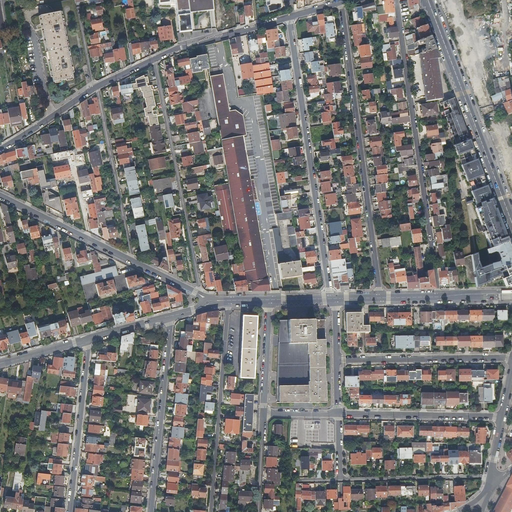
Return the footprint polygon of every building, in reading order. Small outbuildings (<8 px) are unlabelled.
[(132,0),(127,0),(129,9),(126,9),(127,18),(135,17),(132,0)] [(175,0),(179,32),(192,30),(189,8),(208,7),(209,10),(214,9),(213,0),(175,0)] [(269,0),(269,6),(268,6),(269,13),(280,10),(280,8),(280,7),(280,2),(282,2),(281,0),(269,0)] [(364,0),(362,0),(360,1),(361,6),(362,12),(369,11),(369,12),(370,11),(375,10),(374,1),(368,2),(368,5),(365,6),(364,0)] [(376,6),(377,13),(377,15),(394,12),(392,0),(383,0),(384,5),(376,6)] [(406,0),(408,7),(408,10),(414,8),(413,5),(418,3),(416,0),(406,0)] [(244,16),(247,16),(252,15),(251,5),(246,6),(243,6),(244,16)] [(362,12),(361,6),(352,8),(352,12),(353,21),(363,19),(362,12)] [(41,15),(53,82),(74,78),(61,11),(41,15)] [(389,38),(397,36),(396,26),(393,26),(392,17),(395,16),(394,12),(377,15),(378,21),(387,20),(387,21),(389,21),(390,28),(387,29),(389,38)] [(374,24),(378,24),(378,21),(377,15),(377,13),(370,14),(370,16),(371,16),(373,15),(374,24)] [(319,33),(325,32),(324,23),(323,17),(323,14),(316,15),(317,21),(319,33)] [(325,32),(326,38),(335,37),(333,22),(332,16),(326,17),(327,23),(324,23),(325,32)] [(415,28),(416,28),(424,25),(420,16),(410,19),(411,24),(413,23),(415,28)] [(97,30),(102,29),(100,18),(91,20),(93,29),(97,28),(97,30)] [(315,34),(319,33),(317,21),(306,22),(308,32),(314,31),(315,34)] [(352,25),(354,36),(360,35),(362,34),(360,24),(352,25)] [(420,40),(431,36),(426,24),(424,25),(416,28),(420,40)] [(172,38),(170,26),(158,27),(160,40),(172,38)] [(267,41),(266,41),(266,42),(266,44),(267,49),(269,49),(271,48),(274,48),(272,40),(277,39),(276,29),(266,31),(267,41)] [(97,32),(94,33),(94,35),(89,36),(91,43),(99,42),(97,32)] [(257,39),(258,45),(259,45),(259,43),(266,42),(266,41),(264,33),(256,35),(257,39)] [(413,42),(412,33),(411,34),(405,35),(406,45),(413,42)] [(353,36),(354,46),(357,46),(361,45),(360,38),(366,38),(365,34),(362,34),(360,35),(354,36),(353,36)] [(422,52),(435,49),(431,36),(420,40),(416,41),(413,42),(414,48),(415,48),(415,47),(422,44),(423,45),(424,46),(423,47),(420,48),(420,50),(421,53),(422,52)] [(311,37),(301,39),(303,50),(308,50),(307,43),(312,43),(311,37)] [(248,41),(250,52),(259,50),(258,45),(257,39),(248,41)] [(131,43),(133,54),(138,53),(137,51),(141,50),(140,43),(139,42),(131,43)] [(141,50),(150,48),(149,42),(140,43),(141,50)] [(390,45),(390,51),(386,51),(388,60),(392,60),(396,59),(394,45),(395,44),(395,42),(394,42),(389,42),(389,44),(390,45)] [(406,45),(408,55),(415,54),(414,49),(414,48),(413,42),(406,45)] [(100,44),(87,46),(88,48),(89,47),(91,57),(102,55),(101,48),(100,44)] [(112,50),(115,61),(126,59),(123,48),(123,44),(118,45),(119,49),(112,50)] [(361,45),(357,46),(358,50),(359,50),(360,53),(361,53),(361,57),(370,56),(369,44),(361,45)] [(216,45),(209,45),(210,59),(217,58),(216,45)] [(285,56),(283,46),(281,47),(275,48),(276,57),(285,56)] [(439,99),(441,99),(435,59),(439,58),(435,49),(422,52),(421,53),(418,53),(418,54),(420,54),(420,58),(419,58),(419,60),(421,60),(423,75),(421,75),(422,77),(423,77),(425,92),(424,92),(424,94),(426,94),(427,101),(430,100),(439,99)] [(310,62),(316,61),(315,51),(303,52),(305,63),(310,62)] [(267,52),(259,53),(260,57),(261,63),(264,62),(264,60),(268,59),(267,53),(267,52)] [(109,62),(113,61),(112,53),(104,54),(105,62),(107,62),(109,61),(109,62)] [(208,69),(205,56),(189,59),(190,64),(190,65),(191,71),(192,73),(202,71),(202,70),(208,69)] [(360,58),(361,68),(372,67),(370,57),(360,58)] [(189,59),(189,58),(177,60),(178,66),(189,64),(190,64),(189,59)] [(310,62),(311,72),(318,72),(324,71),(324,66),(323,60),(316,61),(310,62)] [(252,64),(256,93),(257,93),(257,95),(263,94),(274,92),(273,87),(272,85),(272,82),(270,71),(270,69),(269,65),(269,62),(264,62),(261,63),(257,63),(255,64),(252,64)] [(252,63),(240,65),(242,82),(248,81),(250,94),(256,93),(252,64),(252,63)] [(330,75),(333,75),(338,74),(340,74),(339,64),(329,66),(330,75)] [(394,78),(396,78),(403,77),(401,68),(397,69),(397,67),(394,67),(394,69),(395,69),(395,73),(394,74),(394,78)] [(176,86),(174,79),(172,68),(169,68),(169,70),(167,70),(167,71),(168,74),(168,75),(169,79),(168,80),(170,87),(176,86)] [(280,81),(281,81),(290,79),(291,79),(289,70),(278,71),(280,81)] [(174,79),(176,86),(184,84),(194,82),(193,78),(192,75),(192,73),(191,71),(188,71),(189,76),(188,76),(174,79)] [(223,73),(210,76),(221,139),(222,147),(224,157),(225,162),(226,166),(229,182),(214,185),(215,188),(224,235),(238,233),(241,250),(242,260),(244,271),(248,290),(270,290),(254,200),(252,187),(251,180),(250,179),(250,177),(243,136),(246,135),(244,119),(243,115),(238,111),(235,110),(230,110),(223,73)] [(135,81),(131,81),(131,83),(132,89),(140,88),(141,91),(142,91),(143,98),(144,98),(146,107),(144,108),(145,116),(147,116),(149,126),(150,126),(158,124),(156,114),(158,113),(156,105),(155,106),(152,89),(153,89),(152,85),(149,85),(147,74),(146,74),(135,79),(135,81)] [(363,75),(364,83),(372,82),(371,74),(363,75)] [(310,81),(311,85),(317,84),(315,76),(307,77),(308,82),(310,81)] [(511,88),(509,77),(501,78),(500,78),(497,78),(494,79),(497,89),(495,90),(496,94),(501,92),(506,90),(511,88)] [(342,93),(343,91),(342,88),(341,87),(339,87),(339,81),(332,82),(334,93),(334,94),(342,93)] [(405,87),(404,83),(391,85),(390,81),(386,82),(387,90),(401,87),(405,87)] [(25,82),(21,83),(22,88),(23,95),(24,97),(30,96),(30,95),(34,94),(32,86),(28,87),(27,85),(26,86),(25,82)] [(324,94),(334,93),(332,82),(326,83),(323,83),(323,85),(327,85),(327,90),(325,91),(326,92),(323,93),(324,94)] [(121,95),(133,93),(132,89),(131,83),(120,85),(121,95)] [(185,88),(184,84),(176,86),(170,87),(168,87),(169,95),(170,95),(181,92),(180,89),(185,88)] [(121,104),(117,86),(112,87),(114,96),(117,96),(118,99),(117,99),(118,105),(121,104)] [(379,88),(380,92),(380,95),(388,94),(387,90),(387,87),(379,88)] [(387,90),(388,94),(391,93),(391,94),(396,93),(397,98),(402,97),(401,87),(387,90)] [(282,91),(276,92),(277,97),(278,103),(289,101),(287,90),(282,91)] [(182,103),(185,102),(183,92),(181,92),(170,95),(172,105),(176,104),(182,103)] [(203,93),(196,94),(201,120),(208,119),(203,93)] [(454,98),(445,101),(443,104),(444,107),(447,106),(446,104),(447,103),(449,103),(450,105),(456,103),(454,98)] [(89,109),(86,99),(80,103),(83,117),(86,116),(87,120),(91,120),(90,115),(89,109)] [(187,113),(193,112),(192,106),(198,104),(197,101),(197,100),(191,101),(185,102),(182,103),(184,111),(187,111),(187,113)] [(369,112),(376,111),(375,101),(368,102),(369,112)] [(405,101),(398,102),(399,111),(399,112),(390,113),(391,118),(397,117),(400,116),(407,115),(406,110),(405,101)] [(284,105),(285,113),(294,112),(293,104),(290,104),(290,103),(286,103),(287,105),(284,105)] [(437,113),(436,103),(421,105),(423,115),(437,113)] [(10,123),(22,121),(19,104),(7,107),(8,112),(10,123)] [(124,117),(121,104),(118,105),(115,106),(116,108),(111,109),(113,119),(114,119),(115,122),(119,121),(119,122),(125,121),(124,117)] [(0,127),(3,127),(2,124),(4,124),(10,123),(8,112),(2,113),(1,110),(1,109),(0,109),(0,127)] [(453,112),(452,112),(447,113),(448,116),(446,116),(447,119),(447,120),(449,119),(450,121),(448,122),(449,125),(449,126),(451,125),(452,127),(450,128),(451,131),(452,132),(453,131),(454,133),(453,134),(455,140),(455,142),(452,144),(457,155),(473,149),(458,109),(453,112)] [(200,120),(201,120),(199,110),(193,112),(187,113),(187,116),(196,114),(197,121),(200,120)] [(322,122),(331,121),(330,115),(330,111),(327,111),(324,112),(321,112),(322,122)] [(390,113),(390,111),(380,112),(382,123),(391,122),(391,118),(390,113)] [(285,113),(278,114),(281,129),(283,129),(286,128),(296,127),(295,121),(296,121),(294,112),(285,113)] [(174,115),(176,125),(184,123),(182,114),(174,115)] [(391,122),(392,123),(410,121),(409,115),(407,115),(400,116),(397,117),(391,118),(391,122)] [(71,125),(70,119),(62,121),(63,124),(64,130),(64,131),(72,130),(71,125)] [(211,133),(209,120),(201,121),(201,122),(202,127),(203,130),(204,135),(211,133)] [(370,137),(379,136),(379,132),(376,133),(374,120),(369,120),(367,121),(369,134),(370,137)] [(195,121),(185,123),(186,128),(187,128),(187,133),(196,131),(195,127),(198,127),(197,126),(196,126),(195,121)] [(334,139),(334,141),(338,141),(338,138),(342,137),(341,128),(339,128),(338,122),(331,123),(331,124),(332,128),(334,139)] [(152,142),(162,140),(160,128),(159,128),(158,124),(150,126),(149,126),(152,142)] [(439,138),(445,137),(444,133),(438,134),(436,124),(426,126),(427,136),(428,137),(432,136),(433,139),(439,138)] [(49,129),(50,134),(51,141),(54,141),(53,134),(57,133),(57,132),(56,129),(55,125),(50,126),(50,127),(51,129),(49,129)] [(286,128),(283,129),(283,132),(287,131),(288,138),(297,137),(296,130),(296,127),(286,128)] [(67,145),(64,131),(64,130),(61,130),(61,128),(56,129),(57,132),(60,146),(64,145),(67,145)] [(87,134),(94,133),(94,130),(86,132),(86,130),(83,130),(79,131),(79,134),(82,145),(86,144),(84,137),(87,136),(87,134)] [(200,141),(198,131),(196,131),(187,133),(189,143),(200,141)] [(393,132),(393,134),(395,146),(400,145),(399,136),(403,136),(402,131),(396,132),(393,132)] [(49,154),(50,154),(53,153),(53,151),(52,149),(51,141),(50,134),(41,135),(43,145),(47,144),(49,145),(50,148),(48,148),(49,154)] [(370,147),(371,147),(378,146),(381,146),(379,136),(370,137),(369,137),(370,147)] [(273,137),(270,138),(272,151),(280,149),(279,139),(273,140),(273,137)] [(438,152),(441,152),(440,142),(439,138),(433,139),(432,139),(432,143),(431,143),(432,153),(438,152)] [(328,144),(329,149),(335,148),(334,141),(334,139),(328,139),(323,140),(321,140),(322,145),(328,144)] [(165,153),(163,140),(162,140),(152,142),(151,142),(154,155),(165,153)] [(205,140),(202,140),(201,140),(200,141),(189,143),(190,146),(194,146),(195,153),(204,151),(202,143),(206,142),(205,140)] [(118,154),(132,151),(131,147),(126,148),(125,142),(116,144),(118,154)] [(39,156),(43,155),(43,153),(36,154),(36,156),(34,156),(33,153),(36,153),(34,145),(26,146),(27,147),(29,159),(34,158),(39,156)] [(400,145),(395,146),(395,149),(402,148),(403,151),(406,151),(406,155),(411,154),(410,145),(402,146),(402,145),(400,145)] [(300,154),(299,146),(290,148),(291,152),(293,151),(293,153),(294,153),(295,155),(300,154)] [(224,157),(222,147),(207,150),(207,152),(209,157),(209,160),(210,164),(210,165),(211,167),(211,169),(226,166),(225,162),(224,157)] [(336,156),(340,156),(339,148),(335,148),(329,149),(327,149),(328,152),(319,153),(321,160),(329,159),(328,156),(332,155),(332,159),(336,159),(336,156)] [(76,161),(85,159),(83,153),(75,155),(74,149),(68,150),(61,152),(53,153),(50,154),(51,160),(70,157),(72,166),(77,165),(76,161)] [(99,150),(89,152),(91,164),(92,167),(98,165),(101,164),(102,164),(100,156),(99,150)] [(4,154),(7,162),(8,166),(12,164),(11,161),(16,159),(14,151),(4,154)] [(124,168),(133,166),(136,166),(135,161),(131,161),(129,162),(128,157),(130,156),(134,156),(133,151),(132,151),(118,154),(120,164),(123,163),(124,168)] [(192,164),(190,155),(187,156),(181,157),(183,166),(192,164)] [(397,165),(398,168),(400,167),(402,167),(403,167),(408,166),(408,165),(413,165),(412,155),(409,155),(401,156),(401,161),(404,161),(404,163),(403,163),(397,164),(397,165)] [(166,167),(164,156),(148,159),(150,170),(166,167)] [(302,156),(292,157),(294,165),(303,163),(302,156)] [(342,166),(352,165),(350,156),(341,157),(342,166)] [(467,181),(483,175),(477,158),(461,164),(463,171),(464,174),(467,181)] [(439,163),(440,163),(439,160),(437,160),(431,161),(430,161),(425,162),(425,165),(429,164),(429,168),(439,167),(439,163)] [(23,161),(18,163),(8,166),(11,175),(15,174),(13,169),(19,167),(26,165),(24,161),(23,161)] [(54,167),(56,179),(71,176),(69,164),(54,167)] [(80,183),(89,181),(88,175),(86,165),(86,164),(85,165),(85,167),(81,171),(77,171),(80,183)] [(207,168),(211,167),(210,165),(210,164),(202,165),(191,167),(192,173),(203,171),(203,169),(207,168)] [(56,180),(55,177),(45,179),(42,165),(36,166),(36,168),(40,183),(45,205),(57,210),(63,213),(59,196),(57,197),(56,194),(55,194),(54,195),(53,194),(49,193),(48,193),(47,188),(57,186),(56,180)] [(92,167),(93,173),(93,174),(94,178),(95,183),(97,190),(98,190),(101,189),(100,184),(101,183),(97,166),(98,166),(98,165),(92,167)] [(353,175),(352,165),(342,166),(344,176),(353,175)] [(380,165),(376,166),(377,173),(386,172),(385,165),(380,165)] [(11,175),(8,166),(3,167),(6,177),(0,178),(2,185),(2,186),(8,184),(8,187),(13,186),(11,176),(11,175)] [(127,181),(136,180),(133,166),(124,168),(127,181)] [(32,185),(40,183),(36,168),(27,170),(20,172),(20,174),(22,179),(27,178),(28,181),(31,180),(32,185)] [(438,175),(437,168),(428,169),(429,174),(429,176),(436,176),(438,175)] [(321,177),(318,178),(318,182),(320,182),(322,182),(329,181),(330,181),(329,170),(320,171),(321,177)] [(282,172),(275,173),(277,184),(281,183),(285,183),(284,179),(283,172),(282,172)] [(92,192),(97,191),(97,190),(95,183),(94,178),(93,174),(93,173),(88,175),(89,181),(91,189),(92,192)] [(376,184),(384,183),(387,182),(386,173),(374,175),(376,184)] [(353,175),(344,176),(346,185),(355,184),(353,175)] [(408,186),(416,185),(415,175),(407,176),(408,186)] [(439,175),(438,175),(436,176),(429,176),(430,184),(435,183),(443,182),(442,177),(441,175),(439,175)] [(157,192),(173,189),(172,181),(171,177),(152,180),(153,185),(153,188),(156,188),(157,192)] [(196,178),(186,180),(188,189),(198,187),(196,178)] [(139,193),(136,180),(127,181),(129,195),(139,193)] [(329,187),(329,181),(322,182),(320,182),(321,190),(324,189),(324,192),(332,191),(331,187),(329,187)] [(281,183),(277,184),(279,196),(283,195),(290,194),(297,193),(297,189),(296,188),(284,190),(282,191),(282,186),(289,185),(288,182),(285,183),(281,183)] [(384,192),(385,192),(384,183),(376,184),(375,184),(376,189),(376,193),(384,192)] [(343,186),(340,186),(340,187),(341,190),(347,189),(348,194),(354,193),(355,193),(355,188),(357,188),(357,184),(355,184),(346,185),(343,186)] [(490,248),(508,241),(487,184),(471,191),(473,197),(474,201),(476,204),(477,207),(475,208),(479,220),(481,224),(476,226),(478,232),(482,230),(483,232),(484,231),(490,248)] [(413,202),(417,202),(418,202),(416,188),(410,189),(410,194),(412,194),(412,199),(406,200),(407,203),(411,203),(413,202)] [(94,202),(93,197),(92,192),(91,189),(81,191),(84,204),(94,202)] [(334,193),(325,194),(326,204),(336,203),(335,192),(334,193)] [(379,201),(385,200),(384,192),(376,193),(377,202),(379,201)] [(203,194),(206,208),(211,207),(210,202),(214,201),(212,195),(207,196),(207,193),(203,194)] [(354,193),(348,194),(345,194),(346,203),(355,202),(354,193)] [(206,208),(203,194),(196,195),(197,200),(200,200),(200,202),(199,202),(200,209),(206,208)] [(283,195),(279,196),(282,212),(288,212),(286,199),(290,199),(290,194),(283,195)] [(112,209),(111,206),(105,207),(105,205),(100,206),(99,201),(104,200),(105,200),(104,195),(93,197),(94,202),(96,210),(96,213),(101,211),(103,211),(106,210),(112,209)] [(72,214),(73,219),(80,218),(75,197),(63,200),(67,215),(72,214)] [(132,208),(142,206),(140,197),(130,199),(132,208)] [(390,209),(388,200),(385,200),(379,201),(380,210),(390,209)] [(349,214),(360,213),(358,202),(347,203),(349,214)] [(409,218),(413,218),(412,208),(415,208),(415,205),(418,205),(417,202),(413,202),(411,203),(411,205),(408,206),(408,209),(408,212),(409,217),(409,218)] [(7,206),(1,203),(8,232),(8,233),(10,243),(15,242),(15,240),(14,238),(7,206)] [(429,204),(430,208),(433,207),(434,216),(439,215),(437,203),(436,203),(433,203),(429,204)] [(144,216),(142,206),(132,208),(134,218),(144,216)] [(298,210),(299,217),(308,216),(309,216),(308,208),(299,209),(300,210),(298,210)] [(113,216),(112,209),(106,210),(103,211),(104,216),(105,218),(113,216)] [(391,217),(390,209),(380,210),(381,218),(391,217)] [(93,218),(97,217),(96,213),(96,210),(86,212),(88,219),(93,218)] [(293,218),(292,211),(282,213),(277,214),(278,220),(293,218)] [(434,226),(445,225),(444,214),(439,215),(434,216),(432,216),(434,226)] [(104,239),(109,238),(106,223),(105,218),(104,216),(97,218),(98,222),(103,221),(104,227),(102,228),(104,239)] [(299,217),(301,229),(303,229),(307,228),(309,228),(309,223),(308,223),(307,221),(308,221),(308,216),(299,217)] [(208,221),(207,217),(197,219),(199,227),(205,226),(206,228),(208,228),(208,229),(207,230),(208,234),(211,233),(208,221)] [(93,220),(93,218),(88,219),(90,228),(98,227),(96,219),(93,220)] [(170,238),(177,237),(174,219),(167,220),(169,232),(170,238)] [(360,228),(361,228),(359,219),(351,220),(352,229),(360,228)] [(163,226),(162,221),(156,222),(156,223),(157,230),(159,230),(161,239),(165,238),(163,226)] [(339,221),(329,222),(331,236),(338,235),(341,235),(342,234),(347,234),(346,230),(341,231),(339,221)] [(398,226),(399,231),(409,229),(408,223),(405,223),(401,224),(401,222),(398,222),(398,226)] [(106,223),(109,238),(116,236),(114,227),(108,228),(107,223),(106,223)] [(138,238),(146,236),(144,223),(135,225),(138,238)] [(451,238),(449,224),(445,225),(445,228),(441,228),(442,231),(443,239),(451,238)] [(28,227),(28,228),(29,229),(31,237),(31,238),(39,236),(37,225),(28,227)] [(297,245),(297,243),(296,238),(295,230),(294,227),(294,226),(288,227),(291,246),(297,245)] [(279,228),(273,229),(277,254),(283,253),(279,228)] [(352,229),(353,238),(359,237),(362,237),(360,228),(352,229)] [(295,230),(296,238),(304,237),(303,231),(303,229),(301,229),(298,230),(297,230),(295,230)] [(419,229),(411,230),(412,243),(421,241),(419,229)] [(436,257),(435,257),(435,258),(436,259),(437,259),(440,258),(441,258),(444,257),(443,245),(442,243),(442,240),(442,239),(443,239),(442,231),(436,232),(437,241),(438,241),(439,244),(439,245),(438,245),(438,249),(439,251),(439,256),(437,257),(436,257)] [(174,258),(171,244),(170,238),(169,232),(166,233),(169,249),(167,250),(169,259),(169,262),(171,262),(171,259),(174,258)] [(212,242),(211,233),(208,234),(198,236),(198,237),(199,244),(207,243),(212,242)] [(51,234),(42,236),(44,247),(53,245),(51,236),(51,235),(51,234)] [(338,235),(331,236),(329,236),(330,244),(339,242),(339,241),(343,240),(342,234),(341,235),(338,235)] [(51,236),(53,245),(56,258),(58,257),(56,248),(59,247),(57,237),(53,237),(52,236),(51,236)] [(149,249),(146,236),(138,238),(141,251),(149,249)] [(390,246),(401,245),(400,236),(389,237),(390,245),(390,246)] [(296,238),(297,243),(300,242),(301,247),(297,248),(298,253),(305,251),(306,251),(306,247),(304,237),(296,238)] [(360,242),(359,237),(353,238),(347,239),(348,243),(349,248),(349,253),(356,253),(355,243),(360,242)] [(492,269),(511,263),(511,250),(508,241),(490,248),(487,249),(488,253),(495,251),(497,252),(500,259),(499,262),(491,264),(492,269)] [(16,245),(18,254),(26,252),(23,243),(16,245)] [(203,261),(208,260),(205,244),(200,245),(203,261)] [(216,260),(229,258),(226,244),(222,245),(221,244),(217,245),(216,246),(213,247),(216,260)] [(415,246),(415,245),(413,245),(414,253),(416,272),(418,288),(434,287),(432,270),(426,271),(427,277),(419,278),(418,277),(420,275),(419,272),(423,272),(419,245),(415,246)] [(92,259),(95,272),(115,267),(115,266),(101,269),(100,267),(99,262),(98,262),(96,254),(95,255),(94,251),(93,251),(93,248),(89,246),(90,252),(92,259)] [(65,259),(72,258),(70,248),(63,249),(65,259)] [(335,250),(328,251),(334,286),(336,289),(339,289),(349,289),(348,283),(345,263),(344,259),(344,258),(340,259),(339,249),(335,250)] [(92,259),(90,252),(86,253),(85,250),(80,251),(80,254),(77,255),(78,262),(92,259)] [(298,253),(299,258),(303,257),(303,254),(305,254),(307,267),(314,266),(315,266),(314,262),(316,261),(314,251),(305,252),(305,251),(298,253)] [(464,258),(463,252),(454,253),(455,266),(465,264),(464,258)] [(477,253),(464,258),(465,264),(468,287),(496,287),(496,286),(505,286),(509,285),(509,286),(511,285),(511,263),(492,269),(491,264),(490,263),(480,266),(477,253)] [(9,256),(8,255),(5,256),(8,268),(18,266),(15,255),(9,256)] [(158,266),(168,271),(166,257),(162,258),(160,257),(160,259),(155,257),(152,257),(150,261),(159,264),(158,266)] [(291,262),(279,264),(281,278),(302,275),(301,272),(301,268),(299,260),(292,261),(291,261),(291,262)] [(212,266),(211,261),(202,263),(203,267),(204,267),(205,272),(210,271),(209,267),(210,266),(212,266)] [(351,262),(345,263),(348,283),(353,282),(351,262)] [(27,280),(34,279),(32,268),(29,268),(28,264),(23,265),(23,266),(27,280)] [(95,272),(80,276),(82,284),(119,275),(116,265),(115,266),(115,267),(95,272)] [(235,290),(248,290),(244,271),(243,271),(242,265),(233,267),(234,273),(240,272),(240,274),(241,281),(237,281),(237,277),(233,278),(235,290)] [(406,281),(405,276),(404,270),(404,268),(399,269),(399,265),(393,266),(394,272),(395,282),(406,281)] [(447,267),(445,267),(445,266),(439,266),(440,268),(437,268),(439,284),(449,283),(449,282),(447,271),(447,267)] [(449,282),(458,281),(456,270),(450,271),(451,271),(447,271),(449,282)] [(214,279),(214,276),(213,274),(212,275),(211,274),(210,271),(205,272),(206,277),(205,277),(206,281),(214,279)] [(407,288),(414,288),(418,288),(416,272),(412,272),(412,275),(405,276),(406,281),(407,288)] [(310,275),(310,273),(303,274),(304,283),(311,282),(311,283),(315,283),(314,274),(310,275)] [(125,277),(129,290),(149,285),(148,281),(140,277),(136,278),(135,275),(125,277)] [(217,291),(222,291),(219,275),(214,276),(214,279),(216,285),(217,291)] [(95,284),(99,299),(116,294),(113,279),(106,281),(107,285),(103,286),(102,282),(95,284)] [(180,291),(166,284),(167,288),(168,297),(175,295),(176,301),(169,302),(170,310),(183,306),(181,298),(180,291)] [(142,288),(132,291),(132,292),(133,295),(134,298),(137,296),(140,296),(144,295),(150,293),(153,292),(152,290),(154,289),(153,285),(142,288)] [(159,298),(158,291),(153,292),(150,293),(151,300),(159,298)] [(151,300),(150,293),(144,295),(140,296),(141,302),(140,302),(141,306),(143,313),(151,311),(149,303),(151,302),(151,300)] [(166,296),(159,298),(160,303),(161,307),(168,306),(166,296)] [(157,310),(161,309),(161,307),(160,303),(152,304),(153,312),(157,311),(157,310)] [(91,309),(89,310),(92,320),(93,325),(104,322),(114,320),(112,315),(110,304),(100,307),(91,309)] [(77,310),(67,313),(70,325),(75,323),(75,325),(81,323),(79,315),(78,313),(77,310)] [(79,315),(81,323),(81,325),(87,323),(86,322),(92,320),(89,310),(85,311),(86,313),(79,315)] [(469,310),(456,311),(457,319),(469,319),(469,311),(469,310)] [(469,311),(469,319),(469,320),(482,320),(482,310),(469,311)] [(494,310),(482,310),(482,320),(494,319),(494,317),(494,310)] [(497,310),(494,310),(494,317),(497,317),(498,319),(507,319),(506,310),(503,310),(497,310)] [(217,324),(218,311),(216,311),(206,313),(205,323),(210,323),(217,324)] [(444,311),(431,311),(431,312),(432,321),(439,321),(439,319),(442,319),(444,319),(444,311)] [(456,311),(444,311),(444,319),(446,319),(449,319),(449,321),(453,321),(457,321),(457,319),(456,311)] [(112,315),(114,320),(115,325),(125,322),(122,313),(122,312),(112,315)] [(135,319),(133,313),(130,314),(128,313),(125,314),(125,312),(122,313),(125,322),(135,319)] [(359,332),(365,332),(369,332),(369,325),(364,325),(363,312),(346,312),(346,332),(348,332),(359,332)] [(369,321),(384,320),(384,312),(369,312),(369,321)] [(432,321),(431,312),(420,312),(421,322),(429,322),(432,322),(432,321)] [(192,331),(195,331),(194,339),(204,340),(205,329),(205,323),(206,313),(196,316),(193,316),(193,326),(192,331)] [(399,324),(399,313),(388,313),(388,325),(399,324)] [(410,313),(399,313),(399,324),(410,324),(410,313)] [(256,334),(257,316),(243,316),(240,377),(254,378),(254,361),(256,334)] [(325,330),(325,319),(305,319),(296,319),(288,320),(280,320),(279,336),(279,346),(278,372),(277,382),(276,396),(276,403),(293,402),(302,402),(308,402),(308,403),(312,402),(326,402),(326,381),(325,381),(325,374),(324,354),(324,353),(325,353),(325,348),(325,343),(325,330)] [(64,320),(57,322),(57,323),(60,333),(66,331),(67,330),(67,331),(70,330),(68,322),(65,323),(64,320)] [(25,324),(27,331),(29,337),(37,334),(33,321),(25,324)] [(49,325),(52,334),(52,335),(60,333),(57,323),(49,325)] [(49,325),(49,324),(37,327),(40,337),(52,334),(49,325)] [(192,331),(193,326),(186,325),(184,338),(188,339),(192,339),(192,331)] [(18,330),(6,333),(7,335),(9,342),(9,343),(21,340),(19,334),(18,330)] [(502,330),(494,330),(495,336),(495,338),(495,346),(498,346),(503,346),(503,338),(502,330)] [(19,334),(21,340),(22,343),(30,341),(29,338),(29,337),(27,331),(19,334)] [(425,331),(423,331),(419,331),(419,336),(419,346),(429,345),(429,336),(425,336),(425,331)] [(444,331),(442,331),(441,331),(441,337),(436,337),(436,345),(444,345),(444,337),(444,331)] [(359,336),(359,332),(348,332),(348,344),(349,346),(357,345),(357,336),(359,336)] [(134,333),(121,336),(119,354),(123,354),(123,352),(128,352),(128,358),(131,358),(134,333)] [(6,343),(9,342),(7,335),(0,336),(0,349),(1,349),(7,348),(6,345),(6,343)] [(419,346),(419,336),(395,336),(396,347),(413,347),(419,347),(419,346)] [(482,336),(469,337),(470,346),(470,347),(482,346),(482,337),(482,336)] [(495,336),(482,337),(482,346),(495,346),(495,338),(495,336)] [(444,337),(444,345),(457,345),(457,337),(444,337)] [(457,337),(457,345),(457,346),(470,346),(469,337),(457,337)] [(179,350),(186,351),(191,352),(192,346),(187,345),(188,339),(184,338),(180,338),(179,350)] [(210,350),(210,344),(204,343),(203,353),(202,360),(205,360),(206,355),(211,356),(215,356),(217,356),(218,351),(210,350)] [(158,345),(154,345),(150,345),(149,358),(156,359),(158,345)] [(174,362),(176,362),(185,363),(186,351),(179,350),(176,350),(174,362)] [(99,352),(98,360),(115,362),(115,354),(99,352)] [(58,366),(62,367),(63,359),(63,358),(54,357),(53,366),(48,365),(47,371),(57,372),(58,366)] [(67,360),(63,359),(62,367),(62,370),(63,370),(63,376),(74,377),(75,371),(72,371),(74,360),(74,357),(68,357),(67,358),(67,360)] [(145,361),(144,369),(146,369),(155,370),(156,362),(145,361)] [(175,372),(178,372),(184,373),(185,363),(176,362),(175,372)] [(94,375),(95,375),(104,376),(104,370),(105,365),(95,364),(94,375)] [(31,376),(27,376),(26,381),(23,400),(30,401),(33,377),(39,378),(40,367),(33,366),(31,376)] [(204,373),(212,374),(212,368),(208,368),(208,366),(204,366),(204,373)] [(471,370),(471,378),(471,381),(471,382),(483,382),(483,380),(483,371),(483,368),(475,369),(475,370),(471,370)] [(155,370),(146,369),(145,377),(154,378),(155,370)] [(446,379),(446,380),(455,380),(455,369),(446,369),(446,371),(446,379)] [(458,369),(459,381),(471,381),(471,378),(471,370),(471,369),(458,369)] [(492,371),(483,371),(483,380),(494,379),(498,379),(497,370),(497,369),(493,369),(492,370),(492,371)] [(358,376),(358,379),(371,379),(371,372),(371,370),(358,370),(358,376)] [(371,372),(371,379),(375,379),(375,377),(379,377),(381,377),(381,378),(383,378),(383,370),(379,370),(379,372),(375,372),(371,372)] [(383,378),(383,381),(396,381),(396,380),(396,371),(396,370),(383,370),(383,378)] [(408,371),(408,379),(421,379),(421,370),(416,370),(416,371),(408,371)] [(421,370),(421,379),(430,379),(430,371),(426,371),(426,370),(421,370)] [(408,371),(396,371),(396,380),(408,379),(408,371)] [(437,379),(446,379),(446,371),(437,371),(437,379)] [(177,382),(189,384),(189,380),(186,380),(187,373),(184,373),(178,372),(177,382)] [(95,375),(94,385),(103,386),(105,386),(106,376),(104,376),(95,375)] [(200,385),(205,385),(211,386),(211,375),(205,375),(205,378),(201,378),(200,385)] [(236,377),(228,376),(227,389),(233,389),(233,382),(236,382),(236,377)] [(350,386),(358,387),(358,379),(358,376),(345,376),(345,386),(348,386),(350,386)] [(22,380),(8,378),(8,379),(6,390),(6,392),(8,392),(7,398),(16,399),(16,393),(20,394),(22,380)] [(483,387),(484,402),(493,402),(494,402),(494,399),(494,395),(494,379),(483,380),(483,382),(483,387)] [(141,388),(140,393),(151,394),(152,387),(153,387),(154,383),(140,381),(139,387),(141,388)] [(176,393),(187,394),(188,394),(188,390),(185,390),(186,387),(189,387),(189,384),(177,382),(176,387),(175,387),(174,393),(176,393)] [(70,386),(60,385),(59,391),(66,392),(66,393),(66,395),(75,396),(76,387),(70,386)] [(88,392),(87,395),(92,396),(93,395),(102,396),(102,394),(104,394),(104,391),(103,391),(103,386),(94,385),(93,393),(88,392)] [(205,385),(200,385),(199,396),(199,397),(199,401),(204,401),(205,401),(206,391),(212,392),(213,386),(211,386),(205,385)] [(358,395),(358,394),(358,387),(350,386),(350,400),(358,400),(358,395)] [(396,395),(396,396),(396,403),(409,403),(409,395),(406,395),(406,392),(400,392),(400,395),(396,395)] [(446,393),(446,404),(455,404),(455,392),(446,392),(446,393)] [(175,404),(185,405),(186,405),(187,394),(176,393),(175,404)] [(231,393),(230,403),(239,404),(239,399),(244,400),(244,394),(239,394),(231,393)] [(421,404),(433,404),(433,393),(421,393),(421,404)] [(433,404),(446,404),(446,393),(433,393),(433,404)] [(467,393),(458,393),(458,403),(467,403),(467,393)] [(245,394),(244,407),(243,416),(243,418),(243,420),(243,425),(242,431),(251,431),(253,394),(245,394)] [(92,396),(92,401),(92,402),(92,405),(101,406),(102,397),(92,396)] [(138,398),(138,399),(137,406),(137,411),(149,413),(150,408),(150,407),(151,406),(151,405),(151,404),(150,404),(150,402),(147,402),(148,400),(138,398)] [(204,401),(203,403),(205,403),(204,412),(206,412),(207,410),(213,410),(213,402),(205,402),(205,401),(204,401)] [(72,405),(61,403),(61,406),(62,406),(63,406),(64,406),(63,413),(71,414),(72,405)] [(174,415),(184,416),(185,405),(175,404),(174,410),(173,410),(173,411),(172,411),(172,412),(172,413),(173,414),(174,414),(174,415)] [(244,407),(241,406),(241,407),(236,407),(235,415),(237,415),(236,417),(237,417),(237,419),(243,420),(243,418),(243,416),(244,407)] [(50,411),(41,410),(40,417),(35,416),(34,423),(40,424),(39,430),(47,431),(47,427),(44,426),(46,414),(50,415),(50,411)] [(98,411),(90,410),(89,421),(99,422),(100,411),(98,411)] [(71,414),(63,413),(62,422),(70,423),(71,414)] [(137,414),(136,425),(140,425),(143,426),(146,426),(147,422),(148,422),(148,420),(147,419),(147,415),(137,414)] [(173,421),(172,425),(173,425),(182,426),(183,422),(182,422),(182,417),(174,416),(174,421),(173,421)] [(242,440),(242,431),(243,425),(239,424),(240,421),(237,421),(229,420),(229,424),(225,423),(224,428),(235,429),(236,428),(240,428),(240,431),(239,442),(239,445),(241,446),(242,440)] [(97,425),(88,424),(88,432),(98,433),(99,429),(96,429),(97,425)] [(356,425),(356,434),(359,434),(359,431),(369,431),(369,424),(365,424),(365,425),(356,425)] [(274,425),(274,429),(274,433),(282,433),(283,425),(274,425)] [(344,425),(344,434),(356,434),(356,425),(344,425)] [(389,436),(394,436),(394,426),(390,426),(388,426),(384,425),(384,434),(389,434),(389,436)] [(73,434),(74,427),(67,426),(66,433),(69,434),(73,434)] [(171,437),(180,438),(182,438),(183,427),(172,426),(171,437)] [(413,436),(413,426),(397,426),(397,436),(413,436)] [(426,442),(431,442),(431,436),(431,426),(419,426),(419,435),(426,435),(426,442)] [(431,426),(431,436),(444,436),(444,427),(439,426),(436,426),(431,426)] [(444,436),(456,436),(456,435),(456,428),(456,427),(444,427),(444,436)] [(476,433),(476,443),(485,443),(485,435),(486,435),(486,427),(478,427),(478,433),(476,433)] [(255,437),(256,432),(251,431),(242,431),(242,440),(243,440),(244,437),(255,437)] [(59,437),(60,433),(53,432),(52,436),(51,442),(53,443),(54,436),(59,437)] [(68,441),(69,434),(66,433),(60,433),(59,437),(54,436),(53,443),(58,443),(62,444),(66,444),(66,441),(68,441)] [(25,452),(27,438),(23,437),(17,436),(15,451),(25,452)] [(134,446),(144,447),(145,447),(146,444),(145,444),(145,443),(144,443),(144,439),(139,439),(139,438),(135,437),(135,442),(134,446)] [(169,437),(168,448),(178,449),(180,438),(171,437),(169,437)] [(207,440),(207,437),(202,437),(198,437),(197,446),(196,445),(196,447),(206,448),(207,440)] [(245,452),(252,453),(252,449),(247,448),(246,447),(246,440),(242,440),(241,446),(241,452),(245,452)] [(371,450),(371,457),(376,457),(377,458),(379,458),(380,456),(383,456),(383,448),(380,448),(377,448),(375,448),(375,441),(371,441),(369,441),(365,441),(362,441),(362,450),(366,450),(371,450)] [(426,450),(426,442),(419,442),(411,442),(412,448),(412,453),(414,453),(414,462),(424,462),(424,455),(423,455),(423,450),(426,450)] [(62,444),(58,443),(57,447),(55,447),(54,455),(67,456),(68,444),(66,444),(62,444)] [(104,448),(104,445),(96,444),(86,443),(85,451),(98,452),(98,447),(102,448),(104,448)] [(466,451),(468,451),(469,451),(474,451),(474,443),(469,443),(466,443),(466,451)] [(268,445),(267,445),(267,448),(268,448),(268,457),(276,457),(277,446),(268,445)] [(144,448),(144,447),(134,446),(133,456),(138,456),(138,455),(142,456),(143,452),(144,452),(145,451),(145,449),(145,448),(144,448)] [(168,448),(167,459),(177,460),(178,449),(168,448)] [(204,460),(205,449),(197,448),(196,459),(204,460)] [(311,448),(309,448),(309,453),(309,458),(317,458),(317,453),(320,453),(320,458),(321,458),(321,452),(321,449),(311,448)] [(412,457),(412,453),(412,448),(399,448),(400,458),(412,457)] [(444,449),(444,451),(444,455),(441,455),(441,454),(439,454),(439,461),(448,461),(448,449),(444,449)] [(240,466),(240,463),(235,463),(236,451),(229,450),(229,452),(226,451),(225,465),(234,466),(240,466)] [(468,463),(468,451),(466,451),(458,451),(458,463),(468,463)] [(474,451),(469,451),(469,463),(480,463),(480,454),(474,454),(474,451)] [(365,457),(366,454),(360,454),(360,452),(356,452),(356,454),(352,454),(352,453),(350,453),(350,458),(350,460),(350,464),(365,464),(365,457)] [(430,462),(439,461),(439,454),(439,452),(431,452),(431,456),(430,456),(430,457),(430,462)] [(97,465),(98,465),(99,460),(100,460),(102,459),(103,455),(88,454),(88,460),(87,459),(86,463),(97,465)] [(245,458),(241,457),(240,463),(240,466),(239,475),(242,475),(242,470),(244,470),(244,473),(246,473),(250,474),(250,470),(249,470),(250,456),(245,456),(245,458)] [(268,457),(266,457),(266,466),(276,467),(276,457),(268,457)] [(323,458),(321,458),(322,470),(332,470),(332,461),(329,461),(323,461),(323,458)] [(131,469),(132,469),(143,470),(144,460),(132,459),(131,469)] [(167,459),(166,470),(177,472),(178,460),(177,460),(167,459)] [(199,464),(199,461),(194,460),(194,462),(193,473),(192,478),(202,479),(203,465),(199,464)] [(62,464),(51,463),(50,470),(53,470),(52,473),(60,474),(62,464)] [(85,475),(96,476),(97,465),(86,463),(85,475)] [(232,481),(234,466),(225,465),(224,465),(223,477),(217,476),(217,480),(228,481),(232,481)] [(276,468),(268,468),(267,479),(270,479),(274,479),(274,481),(273,484),(274,484),(280,484),(280,479),(281,473),(276,472),(276,471),(276,468)] [(4,507),(16,509),(19,490),(22,470),(16,469),(13,491),(16,491),(15,498),(12,497),(12,496),(9,496),(8,497),(5,497),(4,507)] [(132,469),(130,480),(131,480),(142,481),(143,470),(132,469)] [(178,473),(168,472),(167,481),(177,482),(178,473)] [(49,474),(38,473),(37,484),(40,484),(40,483),(41,483),(41,478),(48,479),(49,474)] [(64,476),(62,476),(54,475),(53,484),(63,485),(64,476)] [(104,481),(105,477),(96,476),(85,475),(82,475),(81,486),(82,486),(91,487),(91,485),(93,485),(94,480),(97,480),(104,481)] [(511,478),(494,511),(510,511),(511,510),(511,478)] [(142,481),(131,480),(130,484),(132,484),(131,491),(141,492),(142,481)] [(166,492),(176,493),(177,484),(167,483),(166,492)] [(192,484),(191,495),(198,496),(199,487),(199,484),(192,483),(192,484)] [(273,484),(265,483),(265,492),(269,492),(268,495),(268,498),(268,499),(279,500),(279,496),(274,496),(274,493),(273,493),(274,484),(273,484)] [(401,494),(416,494),(416,485),(407,485),(406,487),(405,487),(405,485),(400,486),(401,494)] [(426,496),(426,500),(428,500),(428,485),(418,485),(418,495),(427,495),(427,496),(426,496)] [(454,491),(454,494),(464,493),(463,486),(456,486),(456,485),(450,485),(451,492),(454,491)] [(62,496),(63,487),(55,486),(54,496),(62,496)] [(92,495),(93,487),(91,487),(82,486),(81,496),(94,498),(97,498),(97,496),(92,495)] [(387,486),(375,486),(375,489),(376,497),(387,497),(387,486)] [(363,498),(362,489),(350,489),(351,498),(363,498)] [(376,497),(375,489),(366,489),(366,499),(376,499),(376,497)] [(252,491),(238,490),(238,500),(245,501),(251,501),(252,491)] [(302,491),(301,499),(310,499),(310,501),(315,501),(315,499),(315,491),(303,491),(302,490),(302,491)] [(336,490),(326,490),(327,498),(329,498),(329,500),(331,499),(331,498),(336,498),(336,490)] [(141,492),(131,491),(130,502),(140,503),(141,492)] [(315,501),(315,505),(325,505),(325,491),(315,491),(315,499),(315,501)] [(464,493),(454,494),(455,497),(455,501),(464,501),(464,493)] [(219,504),(218,511),(229,511),(229,507),(226,507),(226,506),(227,495),(220,495),(220,504),(219,504)] [(46,497),(35,496),(35,498),(35,500),(34,503),(34,505),(45,506),(46,497)] [(165,501),(165,504),(173,505),(174,497),(165,496),(165,501)] [(61,508),(62,499),(51,498),(51,507),(53,507),(55,507),(61,508)] [(83,509),(89,510),(99,511),(100,505),(92,504),(93,500),(83,498),(82,502),(81,507),(83,507),(83,509)] [(268,499),(264,499),(264,508),(266,508),(266,510),(270,510),(270,508),(272,508),(272,501),(279,502),(279,500),(268,499)] [(29,501),(23,500),(22,509),(21,511),(32,511),(34,505),(34,503),(29,502),(29,501)] [(327,510),(335,510),(338,510),(338,501),(334,502),(334,508),(327,508),(327,510)] [(464,502),(465,501),(464,501),(455,501),(450,502),(449,502),(450,510),(464,502)] [(446,511),(450,510),(449,502),(443,502),(439,503),(439,504),(441,504),(442,505),(435,506),(434,503),(432,503),(431,503),(431,511),(446,511)]
